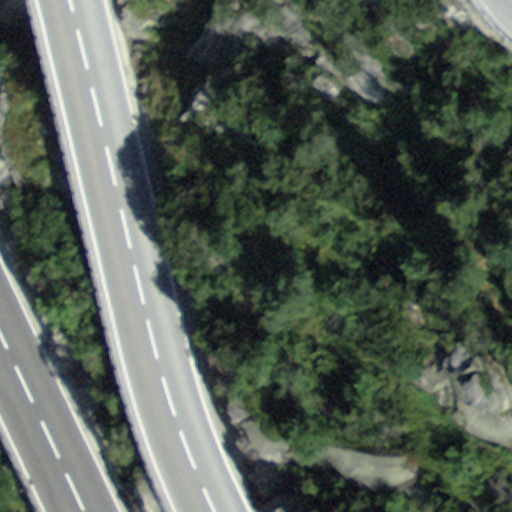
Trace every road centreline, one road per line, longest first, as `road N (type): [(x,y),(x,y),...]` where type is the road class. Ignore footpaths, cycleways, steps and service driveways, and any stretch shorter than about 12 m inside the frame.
road 1 (primary): [(210,511),(157,367),(71,0)]
road 2 (primary): [(0,335),(83,511)]
